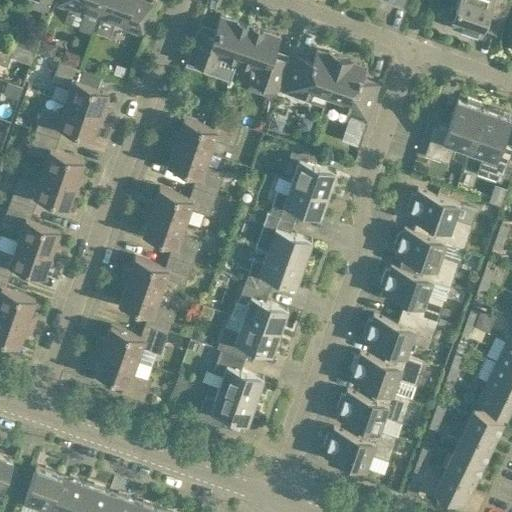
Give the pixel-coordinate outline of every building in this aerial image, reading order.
[(33,0),(32,5),(44,9),(44,8),(48,9),(51,0),(33,0)] [(95,30),(105,0),(59,0),(58,3),(76,10),(77,8),(85,10),(80,25),(95,30)] [(141,32),(152,2),(146,0),(105,0),(95,30),(110,35),(115,21),(123,24),(123,26),(141,32)] [(450,7),(450,10),(450,12),(450,14),(451,16),(452,18),(454,19),(452,23),(473,31),(481,33),(483,28),(495,32),(495,33),(496,34),(502,15),(507,0),(457,0),(456,5),(451,3),(450,5),(450,7)] [(197,26),(186,57),(206,64),(216,68),(220,56),(237,62),(250,24),(220,13),(213,32),(212,34),(198,29),(199,27),(197,26)] [(277,90),(282,77),(289,58),(276,54),(274,51),(280,34),(250,24),(237,62),(249,66),(249,68),(253,69),(249,79),(277,90)] [(32,35),(28,48),(35,50),(36,48),(40,37),(32,35)] [(0,62),(7,65),(15,43),(0,38),(0,62)] [(42,40),(38,52),(53,57),(57,46),(42,40)] [(288,72),(282,89),(309,98),(324,103),(328,92),(341,55),(328,50),(328,51),(316,47),(313,59),(294,53),(288,72)] [(341,55),(328,92),(343,97),(339,109),(348,112),(351,113),(342,138),(344,138),(357,143),(366,118),(367,118),(380,82),(361,76),(365,64),(353,60),(353,59),(341,55)] [(93,70),(96,61),(85,58),(82,66),(93,70)] [(55,82),(51,95),(66,100),(105,114),(109,105),(103,103),(108,89),(94,84),(98,73),(83,67),(59,59),(52,80),(55,82)] [(482,102),(467,97),(466,100),(457,97),(447,126),(436,122),(438,117),(437,117),(435,122),(425,151),(424,152),(449,161),(455,143),(469,148),(484,106),(481,105),(482,102)] [(105,114),(66,100),(62,113),(42,107),(35,128),(58,137),(62,125),(92,135),(97,122),(102,124),(105,114)] [(502,109),(487,104),(486,107),(484,106),(469,148),(483,153),(476,171),(508,182),(511,172),(511,163),(507,162),(511,147),(511,144),(510,149),(500,145),(510,116),(501,113),(502,109)] [(233,144),(241,123),(217,115),(213,126),(184,116),(179,129),(174,127),(170,137),(209,151),(214,138),(233,144)] [(255,122),(253,127),(263,131),(266,121),(261,119),(255,122)] [(425,151),(435,122),(428,119),(418,148),(425,151)] [(81,183),(84,174),(79,172),(84,158),(54,148),(58,137),(35,128),(27,150),(46,156),(42,170),(81,183)] [(217,192),(224,171),(205,164),(209,151),(170,137),(167,146),(172,148),(167,162),(197,172),(193,184),(217,192)] [(335,169),(313,162),(318,150),(299,143),(294,141),(289,154),(299,158),(291,179),(328,192),(336,169),(335,168),(335,169)] [(81,183),(42,170),(37,183),(18,176),(10,197),(34,206),(38,194),(68,205),(72,191),(78,193),(81,183)] [(274,198),(270,210),(293,218),(297,207),(319,214),(319,215),(320,216),(328,192),(291,179),(287,192),(277,188),(274,198)] [(209,214),(217,192),(193,184),(189,195),(159,185),(154,198),(149,197),(146,206),(185,220),(190,207),(209,214)] [(459,201),(417,186),(415,192),(412,191),(407,206),(410,207),(408,213),(437,223),(433,234),(404,224),(404,225),(463,246),(472,222),(454,215),(459,201)] [(57,252),(60,243),(55,241),(59,227),(30,217),(34,206),(10,197),(3,219),(22,226),(17,239),(57,252)] [(192,261),(200,240),(180,233),(185,220),(146,206),(142,216),(148,218),(143,231),(172,242),(168,253),(192,261)] [(263,222),(256,244),(267,248),(304,261),(312,237),(311,237),(311,238),(289,230),(293,218),(270,210),(268,210),(263,222)] [(504,236),(508,225),(500,222),(497,232),(504,236)] [(463,246),(404,225),(402,230),(399,229),(393,244),(397,245),(395,251),(424,261),(420,272),(391,262),(390,262),(450,283),(459,259),(441,253),(445,240),(463,246)] [(500,248),(504,236),(497,232),(492,246),(500,248)] [(57,252),(17,239),(13,252),(0,247),(0,271),(10,275),(14,263),(43,274),(48,260),(53,262),(57,252)] [(249,269),(245,279),(269,287),(273,275),(295,283),(294,284),(296,284),(304,261),(267,248),(263,260),(260,259),(253,257),(251,264),(250,266),(249,269)] [(185,283),(192,261),(168,253),(164,264),(135,254),(130,268),(125,266),(121,275),(161,289),(165,276),(185,283)] [(450,283),(390,262),(389,268),(385,267),(380,281),(383,283),(381,289),(410,299),(406,310),(437,321),(445,297),(427,291),(432,278),(450,284),(450,283)] [(489,280),(493,268),(485,265),(481,276),(489,280)] [(0,310),(32,322),(36,312),(30,310),(35,297),(6,286),(10,275),(0,271),(0,310)] [(168,330),(175,309),(156,302),(161,289),(121,275),(118,285),(123,287),(119,300),(148,311),(144,322),(168,330)] [(485,292),(489,280),(481,276),(477,289),(485,292)] [(236,299),(231,312),(243,317),(280,329),(288,306),(287,306),(286,307),(265,299),(269,287),(245,279),(238,300),(236,299)] [(474,323),(478,311),(470,308),(466,319),(474,323)] [(32,322),(0,310),(0,336),(19,343),(24,329),(29,331),(32,322)] [(428,345),(437,321),(406,310),(402,322),(373,311),(371,318),(368,316),(363,331),(366,332),(364,338),(423,359),(424,358),(406,352),(410,339),(428,345)] [(280,329),(243,317),(239,328),(224,323),(216,345),(221,347),(245,356),(249,344),(271,352),(270,353),(271,353),(280,329)] [(469,335),(474,323),(466,319),(462,332),(469,335)] [(160,352),(168,330),(144,322),(140,333),(111,323),(106,337),(100,335),(97,345),(136,358),(141,345),(160,352)] [(196,326),(192,337),(204,341),(206,336),(202,328),(196,326)] [(415,383),(423,359),(364,338),(393,349),(389,359),(360,349),(358,355),(355,354),(349,369),(353,370),(351,376),(410,397),(410,396),(392,390),(397,377),(415,383)] [(511,366),(511,341),(506,339),(496,359),(511,366)] [(143,400),(150,381),(151,378),(132,371),(136,358),(97,345),(94,354),(99,356),(94,370),(124,380),(120,391),(143,400)] [(262,375),(241,368),(245,356),(221,347),(217,360),(214,369),(223,373),(218,385),(255,398),(264,375),(263,374),(262,375)] [(458,366),(463,354),(455,352),(451,363),(458,366)] [(511,392),(511,366),(496,359),(486,380),(511,392)] [(454,378),(458,366),(451,363),(446,375),(454,378)] [(402,421),(410,397),(351,376),(380,386),(376,397),(347,387),(345,393),(341,392),(336,407),(339,408),(337,413),(397,434),(379,428),(384,414),(402,421)] [(506,415),(511,402),(511,392),(486,380),(476,401),(506,415)] [(255,398),(218,385),(214,397),(205,394),(197,416),(221,425),(225,413),(246,420),(246,421),(247,422),(255,398)] [(441,416),(445,405),(437,402),(433,413),(441,416)] [(493,442),(503,420),(474,406),(464,427),(493,442)] [(395,439),(397,434),(337,413),(337,414),(366,424),(363,435),(333,425),(331,431),(328,430),(323,444),(326,446),(324,452),(366,466),(371,452),(388,458),(395,439)] [(437,428),(441,416),(433,413),(429,425),(437,428)] [(483,462),(493,442),(464,427),(454,448),(483,462)] [(426,459),(430,448),(422,445),(418,456),(426,459)] [(473,483),(483,462),(454,448),(444,468),(473,483)] [(0,489),(1,489),(8,470),(13,455),(4,452),(4,451),(0,449),(0,489)] [(421,471),(426,459),(418,456),(413,468),(421,471)] [(35,463),(23,497),(24,498),(39,503),(36,511),(46,511),(60,472),(54,470),(53,470),(54,468),(45,465),(45,467),(35,463)] [(463,504),(473,483),(444,468),(434,489),(463,504)] [(60,472),(46,511),(73,511),(85,481),(78,478),(78,477),(69,474),(69,475),(60,472)] [(85,481),(73,511),(101,511),(109,489),(102,487),(102,485),(94,482),(93,484),(85,481)] [(415,496),(419,485),(409,482),(405,492),(415,496)] [(109,489),(101,511),(128,511),(133,498),(127,496),(126,495),(127,494),(118,491),(118,492),(109,489)] [(133,498),(128,511),(155,511),(158,506),(151,504),(151,502),(142,499),(142,501),(133,498)]
